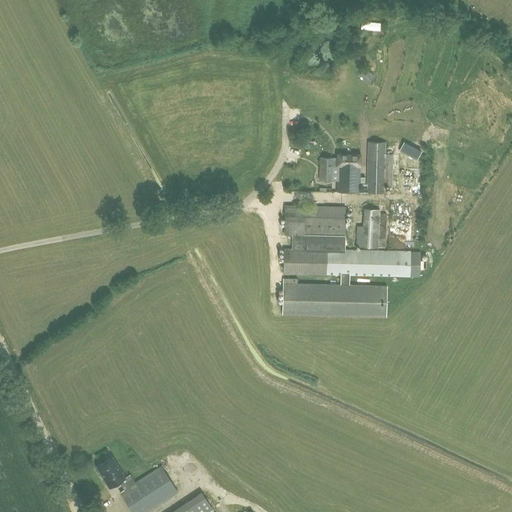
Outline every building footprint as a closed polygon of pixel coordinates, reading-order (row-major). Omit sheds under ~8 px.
[(370,67),(362,72),(369,84),(377,79),(370,67)] [(367,156),(368,156),(367,184),(359,184),(359,192),(384,193),(384,187),(387,187),(392,188),(393,154),(385,154),(385,142),(367,141),(367,156)] [(337,157),(333,157),(333,165),(337,165),(336,191),(359,192),(359,184),(360,166),(361,154),(337,153),(337,157)] [(332,180),(333,165),(333,157),(320,157),(319,180),(332,180)] [(345,250),(345,236),(346,206),(285,205),(284,235),(292,236),(292,248),(284,248),(283,273),(328,275),(340,275),(349,275),(409,276),(410,251),(345,250)] [(385,244),(387,214),(380,213),(380,209),(371,209),(364,208),(361,246),(378,248),(378,244),(385,244)] [(425,268),(425,258),(413,258),(412,275),(422,275),(422,268),(425,268)] [(281,314),(384,317),(385,285),(349,284),(349,275),(340,275),(340,284),(297,283),(297,279),(282,279),(281,314)] [(144,511),(176,493),(160,466),(135,482),(131,475),(125,479),(112,457),(97,466),(109,487),(119,481),(124,490),(120,492),(131,511),(144,511)] [(214,511),(212,509),(201,492),(170,511),(214,511)]
